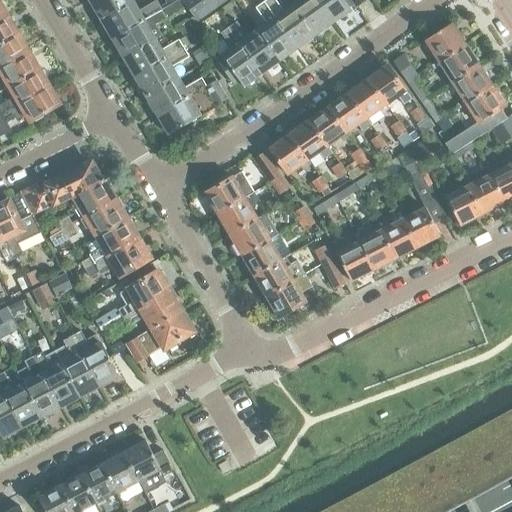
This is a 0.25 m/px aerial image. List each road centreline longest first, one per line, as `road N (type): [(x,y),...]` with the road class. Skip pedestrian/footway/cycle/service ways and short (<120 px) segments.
road 1 (residential): [(155,181),(430,0)]
road 2 (residential): [(245,345),(271,354),(511,236)]
road 3 (residential): [(0,474),(245,345)]
road 4 (residential): [(245,345),(155,181)]
road 5 (residential): [(107,116),(42,0)]
road 6 (residential): [(107,116),(0,173)]
